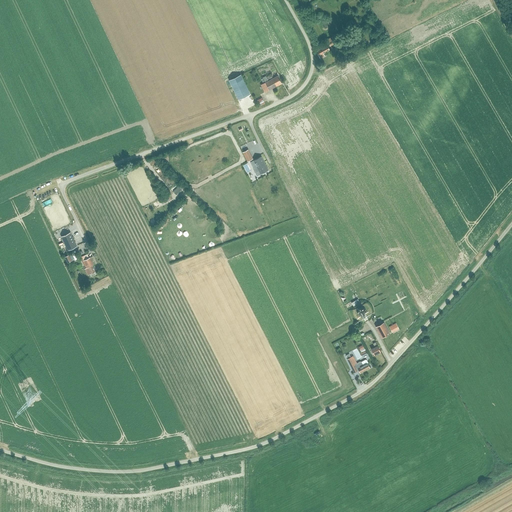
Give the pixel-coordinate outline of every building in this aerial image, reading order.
[(332,37),(327,40),(330,46),(335,43),(332,37)] [(327,45),(316,51),(320,59),(325,56),(323,53),(330,50),(327,45)] [(241,75),(229,80),(238,100),(250,94),(241,75)] [(263,84),(261,85),(265,92),(282,84),(277,76),(266,82),(264,78),(261,79),(263,84)] [(262,98),(257,101),(259,106),(265,103),(262,98)] [(247,161),(253,159),(248,149),(243,152),(247,161)] [(261,156),(254,160),(258,168),(254,170),(257,176),(268,170),(266,165),(261,156)] [(71,232),(61,236),(68,250),(77,246),(71,232)] [(90,257),(89,258),(87,254),(80,257),(82,261),(83,261),(86,266),(84,267),(88,275),(91,274),(95,272),(92,265),(93,264),(90,257)] [(359,315),(362,316),(365,314),(366,311),(364,308),(361,307),(358,309),(357,312),(359,315)] [(384,323),(376,327),(382,338),(389,333),(384,323)] [(392,332),(399,328),(396,323),(389,327),(392,332)] [(375,347),(371,349),(374,355),(381,352),(376,342),(373,343),(375,347)] [(351,357),(347,359),(353,371),(354,372),(358,370),(360,373),(370,368),(368,363),(367,360),(366,360),(362,362),(360,361),(357,363),(354,364),(351,357)]
